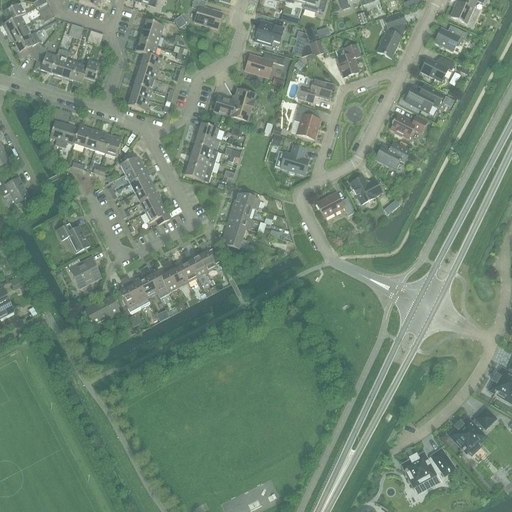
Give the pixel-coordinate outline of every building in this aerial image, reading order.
[(36,9),(47,4),(46,1),(45,0),(40,0),(34,4),(36,9)] [(78,0),(78,2),(97,8),(98,4),(99,5),(100,0),(78,0)] [(134,0),(134,2),(156,9),(158,0),(134,0)] [(194,24),(218,31),(223,15),(204,9),(206,3),(197,0),(194,0),(192,9),(198,11),(194,24)] [(286,0),(286,3),(294,5),(295,3),(304,6),(303,11),(304,11),(307,0),(286,0)] [(307,0),(304,11),(317,15),(318,12),(323,14),(327,0),(307,0)] [(339,0),(340,2),(343,12),(351,9),(350,6),(360,3),(362,7),(359,0),(339,0)] [(418,0),(416,0),(403,4),(405,10),(420,5),(418,0)] [(457,3),(453,13),(450,18),(466,25),(476,2),(483,5),(485,0),(462,0),(461,4),(457,3)] [(6,12),(4,13),(6,16),(4,17),(8,24),(21,17),(27,14),(21,4),(6,12)] [(38,13),(41,18),(52,13),(50,10),(49,7),(38,13)] [(52,13),(41,18),(44,24),(55,18),(53,15),(52,13)] [(380,43),(381,46),(377,53),(391,60),(401,38),(404,31),(402,26),(405,24),(402,16),(384,22),(388,31),(384,39),(382,40),(380,43)] [(4,30),(8,37),(26,27),(21,17),(8,24),(4,25),(6,29),(4,30)] [(181,17),(175,21),(180,29),(186,25),(181,17)] [(144,25),(141,31),(161,38),(164,28),(146,22),(145,25),(144,25)] [(69,36),(74,38),(78,26),(75,25),(72,24),(69,36)] [(259,28),(254,43),(271,48),(273,42),(279,44),(284,29),(271,25),(270,31),(259,28)] [(78,26),(74,38),(80,40),(84,28),(81,27),(78,26)] [(26,27),(8,37),(11,43),(13,42),(15,45),(31,36),(26,27)] [(314,27),(306,31),(310,43),(319,40),(314,27)] [(441,30),(434,44),(452,53),(455,47),(457,48),(459,47),(462,41),(463,42),(467,35),(453,28),(450,33),(448,34),(441,30)] [(86,43),(94,46),(98,33),(95,32),(91,31),(86,43)] [(141,39),(140,42),(158,48),(161,38),(141,31),(139,39),(141,39)] [(98,33),(94,46),(100,48),(102,42),(104,35),(101,34),(98,33)] [(298,33),(296,40),(296,41),(297,41),(295,49),(294,48),(291,56),(301,59),(313,55),(306,35),(298,33)] [(16,48),(14,49),(21,61),(29,56),(33,59),(31,62),(42,48),(38,44),(40,43),(36,36),(35,34),(31,36),(15,45),(16,48)] [(135,53),(142,55),(155,58),(158,48),(140,42),(139,46),(137,45),(135,53)] [(324,55),(320,42),(310,45),(315,58),(324,55)] [(337,60),(340,67),(339,68),(340,73),(342,74),(344,79),(346,78),(348,79),(349,77),(358,74),(353,60),(360,58),(356,46),(344,50),(346,57),(337,60)] [(48,74),(51,75),(57,57),(47,54),(47,52),(42,48),(31,62),(33,59),(37,62),(34,72),(47,76),(48,74)] [(57,57),(51,75),(54,76),(54,78),(61,80),(69,54),(68,54),(67,53),(63,51),(62,51),(59,51),(57,57)] [(69,54),(61,80),(68,83),(69,81),(71,82),(77,64),(68,61),(70,54),(69,54)] [(142,63),(141,65),(159,71),(162,61),(155,58),(142,55),(140,62),(142,63)] [(250,57),(245,73),(269,80),(273,64),(263,60),(250,57)] [(275,58),(273,64),(284,67),(286,61),(275,58)] [(420,73),(441,84),(448,71),(451,72),(455,65),(441,58),(438,65),(427,59),(420,73)] [(83,81),(83,82),(90,84),(91,82),(94,83),(95,80),(100,65),(89,61),(87,67),(83,81)] [(298,61),(293,67),(294,69),(297,72),(295,73),(297,75),(302,69),(304,67),(298,61)] [(77,64),(71,82),(75,83),(74,85),(81,87),(83,82),(83,81),(87,67),(77,64)] [(138,68),(136,75),(156,81),(159,71),(141,65),(140,68),(138,68)] [(464,67),(461,73),(467,76),(470,71),(464,67)] [(135,83),(134,86),(152,92),(156,81),(136,75),(134,82),(135,83)] [(312,104),(314,97),(328,101),(333,87),(314,81),(311,90),(302,87),(298,100),(312,104)] [(132,88),(130,95),(149,102),(152,92),(134,86),(134,88),(132,88)] [(412,89),(405,103),(428,115),(433,106),(437,108),(443,97),(423,87),(420,93),(412,89)] [(217,111),(215,115),(240,122),(245,124),(246,120),(248,114),(252,112),(253,108),(251,105),(253,98),(240,94),(238,100),(236,99),(234,106),(219,102),(217,111)] [(146,113),(149,102),(130,95),(127,103),(129,104),(128,107),(146,113)] [(294,122),(291,134),(293,135),(296,136),(314,141),(320,121),(315,120),(317,113),(304,109),(299,107),(294,122)] [(398,116),(391,131),(396,133),(395,135),(402,139),(403,137),(408,140),(412,132),(415,131),(421,134),(427,123),(416,117),(412,124),(398,116)] [(55,147),(60,149),(68,126),(60,123),(60,125),(55,124),(49,140),(56,142),(55,147)] [(199,127),(196,135),(216,141),(219,131),(201,125),(200,128),(199,127)] [(62,144),(60,149),(65,150),(67,145),(73,147),(74,146),(78,132),(78,131),(74,130),(75,128),(68,126),(62,144)] [(78,132),(74,146),(85,150),(90,131),(87,130),(87,129),(80,126),(78,131),(78,132)] [(275,128),(273,135),(280,136),(282,130),(275,128)] [(90,131),(85,150),(95,153),(101,133),(94,131),(94,132),(90,131)] [(101,133),(95,153),(105,156),(111,138),(107,137),(108,135),(101,133)] [(196,142),(195,146),(213,152),(216,141),(196,135),(194,141),(196,142)] [(274,135),(271,145),(279,148),(282,138),(274,135)] [(111,138),(105,156),(115,160),(122,140),(115,138),(114,139),(111,138)] [(0,168),(10,164),(0,144),(0,168)] [(383,146),(375,161),(395,171),(400,162),(404,164),(410,153),(393,144),(390,150),(383,146)] [(192,149),(190,155),(215,163),(218,154),(213,152),(195,146),(194,149),(192,149)] [(285,154),(280,170),(289,172),(290,175),(293,176),(295,174),(303,177),(308,161),(304,160),(303,158),(305,151),(293,147),(291,156),(285,154)] [(232,151),(230,157),(234,159),(234,158),(239,160),(241,154),(232,151)] [(190,163),(188,167),(212,174),(215,163),(190,155),(188,163),(190,163)] [(120,167),(125,177),(143,167),(139,159),(138,160),(137,158),(120,167)] [(143,167),(125,177),(130,186),(147,177),(145,174),(146,173),(143,167)] [(183,177),(203,183),(209,185),(212,174),(188,167),(188,169),(186,168),(183,177)] [(226,172),(224,178),(228,179),(233,181),(235,175),(230,173),(226,172)] [(130,186),(135,196),(153,186),(150,180),(148,181),(147,177),(130,186)] [(10,184),(7,178),(0,181),(0,191),(4,198),(9,195),(15,207),(24,202),(25,203),(26,202),(26,201),(29,199),(18,179),(10,184)] [(350,185),(361,206),(375,199),(374,199),(382,194),(375,181),(367,185),(363,178),(350,185)] [(153,186),(135,196),(140,205),(157,196),(155,193),(156,192),(153,186)] [(237,194),(234,204),(252,210),(256,211),(258,209),(260,203),(259,200),(256,199),(257,195),(247,193),(239,190),(238,194),(237,194)] [(316,205),(324,220),(344,209),(348,217),(354,214),(347,200),(341,203),(337,194),(316,205)] [(140,205),(145,215),(163,205),(160,199),(158,200),(157,196),(140,205)] [(396,201),(390,205),(394,209),(395,210),(400,206),(396,201)] [(234,204),(231,215),(249,220),(252,210),(234,204)] [(155,222),(157,228),(170,221),(165,213),(167,212),(163,205),(145,215),(150,225),(155,222)] [(231,215),(228,225),(233,227),(246,230),(249,231),(252,230),(254,224),(252,221),(251,221),(249,220),(231,215)] [(228,225),(224,236),(242,241),(246,230),(233,227),(228,225)] [(67,240),(75,256),(90,248),(79,228),(72,232),(69,226),(56,233),(61,243),(67,240)] [(264,231),(263,235),(270,237),(279,240),(280,234),(271,231),(271,233),(264,231)] [(224,236),(221,246),(223,246),(222,250),(226,252),(236,255),(237,251),(239,251),(242,241),(224,236)] [(199,258),(208,275),(217,270),(204,244),(199,246),(204,255),(199,258)] [(184,254),(198,280),(208,275),(199,258),(193,261),(188,252),(184,254)] [(179,268),(188,285),(198,280),(184,254),(180,256),(185,265),(179,268)] [(94,266),(96,265),(92,258),(69,270),(80,291),(101,280),(94,266)] [(165,264),(179,290),(188,285),(179,268),(173,271),(173,270),(169,262),(165,264)] [(169,295),(179,290),(165,264),(161,266),(166,275),(160,278),(167,290),(166,290),(169,295)] [(157,295),(160,300),(169,295),(166,290),(167,290),(160,278),(158,273),(152,276),(148,267),(143,269),(157,295)] [(138,283),(150,305),(148,300),(157,295),(143,269),(140,271),(144,280),(138,283)] [(19,277),(10,282),(15,292),(24,287),(19,277)] [(124,280),(141,310),(150,305),(138,283),(133,286),(128,277),(124,280)] [(117,297),(120,302),(122,307),(126,305),(131,315),(141,310),(124,280),(121,282),(125,290),(119,293),(120,295),(117,297)] [(0,320),(15,313),(7,298),(3,290),(0,292),(0,320)] [(111,298),(105,301),(104,299),(92,306),(93,308),(85,312),(93,327),(105,321),(106,322),(120,315),(111,298)] [(511,362),(509,369),(510,370),(507,374),(502,371),(498,377),(496,376),(492,382),(495,384),(491,391),(495,394),(494,396),(496,397),(497,396),(510,404),(511,400),(511,362)] [(468,452),(470,454),(473,457),(481,449),(476,444),(483,437),(479,432),(483,428),(485,431),(496,420),(486,410),(475,420),(476,421),(471,425),(467,420),(462,425),(460,423),(454,428),(457,431),(451,437),(454,440),(454,441),(463,450),(462,451),(463,452),(464,452),(466,454),(468,452)] [(441,473),(444,477),(455,470),(441,451),(431,458),(432,459),(427,462),(423,455),(417,459),(416,456),(409,460),(411,463),(404,467),(406,472),(404,473),(405,474),(406,474),(417,494),(438,483),(435,476),(441,473)]
